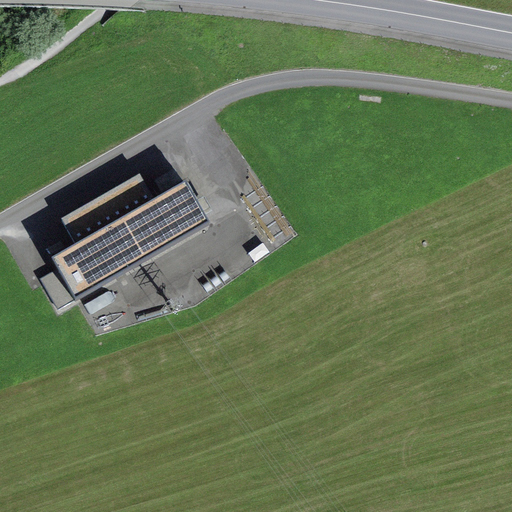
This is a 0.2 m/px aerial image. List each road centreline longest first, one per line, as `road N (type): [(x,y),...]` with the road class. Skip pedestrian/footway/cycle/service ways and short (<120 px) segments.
road 1 (residential): [(511,101),(328,77),(273,82),(222,98),(0,222)]
road 2 (secondary): [(511,32),(305,0)]
road 3 (track): [(0,84),(116,0)]
